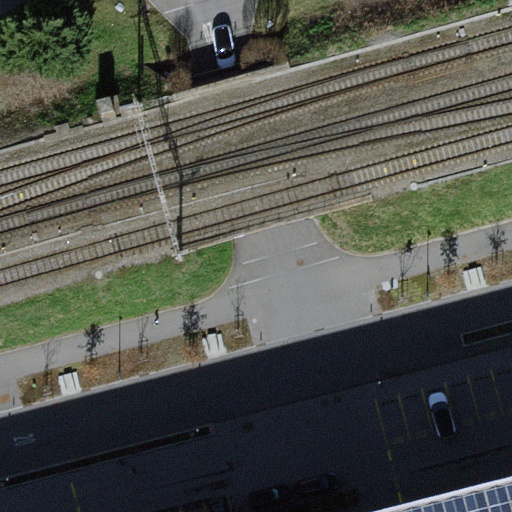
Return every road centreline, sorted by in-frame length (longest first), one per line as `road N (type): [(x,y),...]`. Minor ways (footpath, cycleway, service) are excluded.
road 1 (residential): [(197,0),(294,335)]
road 2 (residential): [(0,414),(294,335)]
road 3 (residential): [(294,335),(511,284)]
